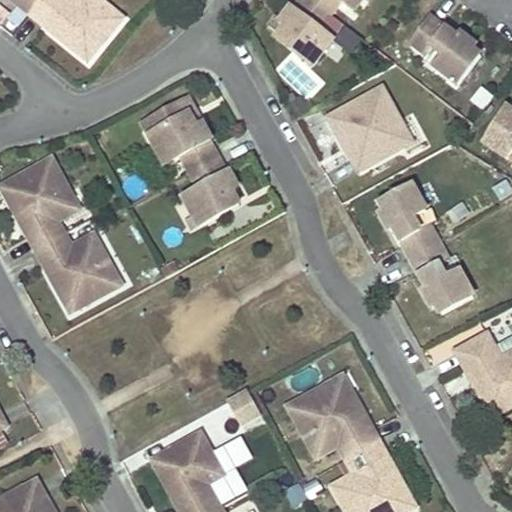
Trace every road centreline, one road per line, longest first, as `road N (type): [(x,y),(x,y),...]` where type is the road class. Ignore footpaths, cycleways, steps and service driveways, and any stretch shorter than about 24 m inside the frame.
road 1 (residential): [(478,511),(373,327),(329,273),(297,190),(209,32)]
road 2 (residential): [(123,511),(85,418),(64,381),(37,356),(0,288)]
road 3 (residential): [(0,132),(98,104),(209,32)]
